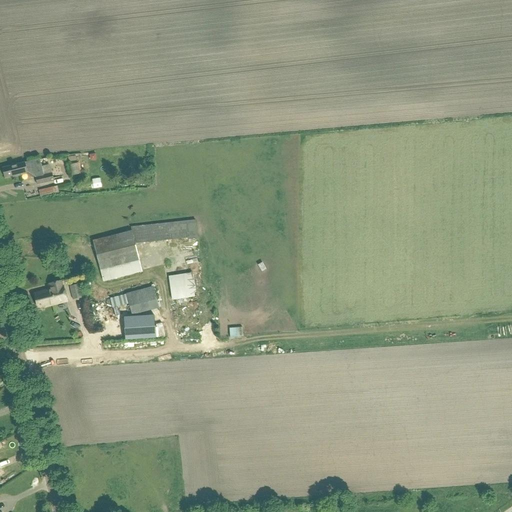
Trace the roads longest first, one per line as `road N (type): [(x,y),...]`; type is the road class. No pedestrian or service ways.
road 1 (track): [(21,362),(212,343)]
road 2 (tertiary): [(58,511),(12,328)]
